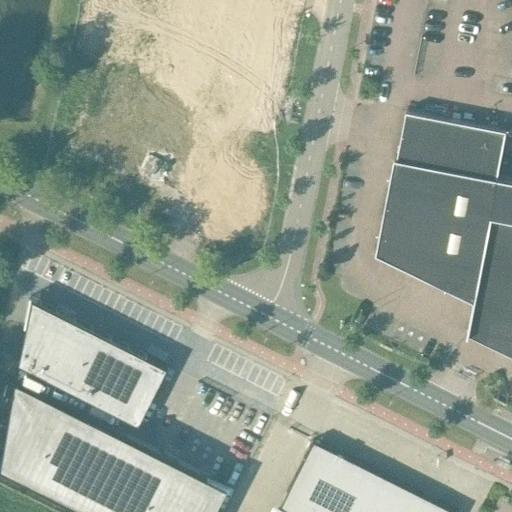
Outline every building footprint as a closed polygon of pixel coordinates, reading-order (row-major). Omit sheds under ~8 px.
[(100,0),(99,9),(237,36),(234,55),(254,59),(265,0),(100,0)] [(87,71),(74,140),(225,213),(237,148),(249,82),(227,78),(225,98),(102,74),(87,71)] [(395,155),(376,250),(474,298),(467,333),(469,334),(511,354),(511,177),(497,175),(501,155),(506,128),(406,108),(401,136),(397,155),(395,155)] [(29,296),(16,360),(135,420),(163,364),(29,296)] [(13,376),(0,440),(0,465),(92,511),(209,511),(224,483),(13,376)] [(314,439),(277,511),(453,511),(455,509),(314,439)]
